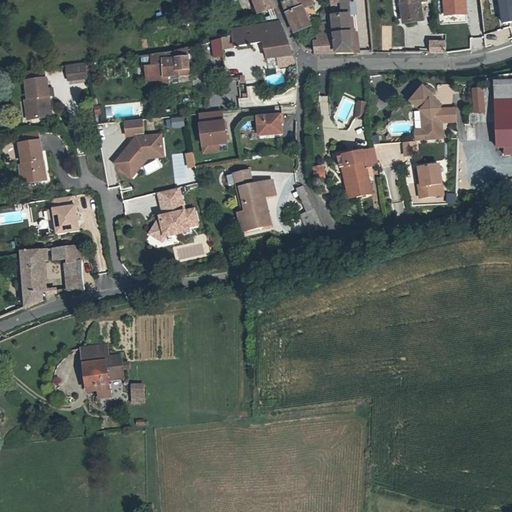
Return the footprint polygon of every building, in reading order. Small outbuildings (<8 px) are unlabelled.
[(271,0),(251,0),(258,14),(274,9),(271,0)] [(289,0),(281,3),(293,33),(309,27),(304,6),(301,7),(301,4),(310,0),(289,0)] [(324,44),(324,55),(352,54),(351,35),(350,3),(352,3),(351,0),(331,0),(333,35),(334,43),(324,44)] [(432,0),(402,0),(405,24),(420,22),(419,6),(433,4),(432,0)] [(444,0),(445,15),(465,13),(464,0),(444,0)] [(511,0),(498,0),(502,22),(511,21),(511,0)] [(233,33),(235,50),(264,46),(266,61),(276,59),(293,55),(288,40),(279,23),(233,33)] [(334,43),(333,35),(317,36),(317,43),(313,44),(313,55),(324,55),(324,44),(334,43)] [(224,41),(206,45),(208,51),(225,47),(224,41)] [(444,42),(430,42),(430,54),(445,53),(444,43),(444,42)] [(145,87),(166,85),(165,79),(188,77),(186,51),(169,55),(150,59),(151,70),(144,70),(145,87)] [(293,55),(276,59),(278,68),(296,65),(295,62),(293,55)] [(86,63),(73,65),(76,80),(89,79),(86,63)] [(76,80),(73,65),(66,66),(68,81),(76,80)] [(511,67),(496,70),(497,74),(497,77),(511,75),(511,67)] [(24,73),(25,80),(44,78),(43,70),(24,73)] [(493,95),(511,93),(511,75),(497,77),(497,74),(492,74),(493,95)] [(188,77),(165,79),(166,85),(188,83),(188,77)] [(49,116),(44,78),(25,80),(28,100),(31,118),(49,116)] [(421,128),(414,128),(414,141),(443,139),(442,122),(455,121),(454,107),(441,108),(437,108),(430,101),(433,99),(431,97),(432,96),(424,87),(410,100),(419,110),(421,128)] [(471,88),(473,112),(484,111),(482,88),(471,88)] [(511,93),(493,95),(494,107),(511,106),(511,93)] [(437,108),(441,108),(433,99),(430,101),(437,108)] [(358,101),(357,116),(365,117),(367,102),(358,101)] [(511,106),(494,107),(495,139),(502,139),(511,138),(511,106)] [(280,122),(282,122),(282,114),(257,116),(258,135),(281,133),(280,122)] [(183,118),(172,119),(173,127),(184,125),(183,118)] [(141,164),(140,159),(145,154),(151,154),(155,157),(162,156),(160,135),(143,137),(141,119),(123,121),(125,135),(135,135),(135,138),(113,162),(129,177),(141,164)] [(199,125),(202,146),(216,145),(226,144),(224,131),(225,130),(224,122),(199,125)] [(502,147),(511,146),(511,138),(502,139),(502,147)] [(18,144),(22,165),(25,183),(45,179),(38,140),(18,144)] [(401,142),(402,154),(415,153),(415,141),(401,142)] [(216,145),(202,146),(203,153),(217,151),(216,145)] [(349,165),(355,196),(371,193),(368,176),(373,175),(371,165),(376,165),(374,149),(338,155),(339,166),(342,166),(349,165)] [(184,153),(185,167),(193,167),(192,152),(184,153)] [(140,159),(141,164),(146,158),(155,157),(151,154),(145,154),(140,159)] [(348,197),(355,196),(349,165),(342,166),(348,197)] [(440,166),(419,169),(421,183),(418,183),(420,200),(437,198),(435,188),(443,186),(440,166)] [(322,168),(313,170),(316,181),(324,179),(322,168)] [(249,169),(227,173),(228,183),(236,182),(241,209),(244,229),(260,226),(258,217),(267,215),(265,206),(261,207),(260,198),(274,195),(271,180),(251,184),(249,169)] [(298,196),(305,193),(302,186),(296,189),(298,196)] [(178,205),(181,204),(177,188),(159,192),(164,213),(163,217),(159,217),(149,234),(162,241),(165,236),(188,230),(187,225),(196,223),(192,209),(183,211),(180,212),(178,205)] [(344,192),(329,195),(331,205),(346,203),(344,192)] [(452,203),(454,194),(446,192),(444,201),(452,203)] [(321,230),(305,193),(298,196),(305,212),(299,215),(307,235),(321,230)] [(53,211),(54,219),(56,235),(78,233),(75,207),(73,207),(72,197),(52,200),(53,210),(53,211)] [(244,229),(241,209),(235,210),(239,230),(244,229)] [(268,224),(267,215),(258,217),(260,226),(268,224)] [(85,290),(82,260),(80,259),(78,246),(51,248),(51,260),(65,260),(65,265),(63,264),(65,292),(85,290)] [(40,303),(39,300),(42,299),(42,296),(36,296),(33,265),(41,264),(44,251),(18,253),(22,310),(40,303)] [(90,392),(102,390),(103,399),(113,398),(108,363),(111,362),(109,345),(85,348),(90,392)] [(129,403),(144,403),(144,383),(129,383),(129,403)]
